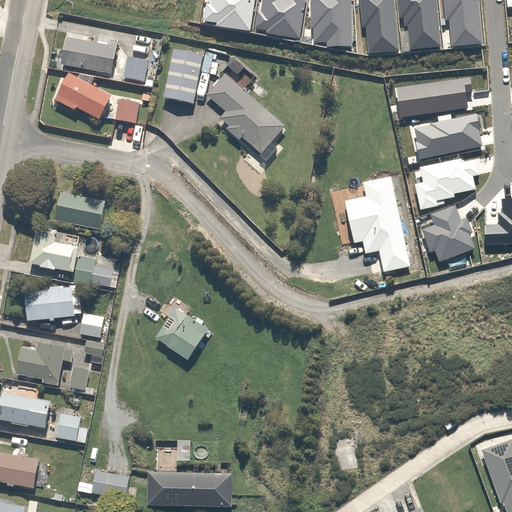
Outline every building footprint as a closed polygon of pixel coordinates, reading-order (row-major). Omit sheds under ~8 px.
[(138,0),(116,0),(115,15),(136,18),(138,0)] [(217,22),(216,26),(250,31),(254,0),(212,0),(211,4),(206,3),(204,20),(217,22)] [(267,30),(266,33),(299,38),(305,0),(262,0),(261,11),(258,11),(255,28),(267,30)] [(326,42),(327,46),(352,46),(350,0),(310,0),(311,28),(314,28),(314,42),(326,42)] [(399,50),(394,0),(360,0),(363,27),(366,26),(369,54),(399,50)] [(404,26),(407,26),(410,49),(441,46),(436,0),(397,0),(399,17),(403,17),(404,26)] [(442,0),(445,20),(449,19),(451,46),(482,44),(477,0),(442,0)] [(95,43),(68,38),(63,65),(113,74),(119,42),(96,38),(95,43)] [(204,57),(174,51),(164,99),(194,105),(204,57)] [(147,61),(127,57),(123,78),(143,81),(147,61)] [(114,96),(71,73),(57,101),(77,112),(78,109),(101,121),(114,96)] [(226,74),(208,96),(228,114),(219,119),(231,130),(227,130),(240,141),(242,138),(263,156),(286,129),(226,74)] [(140,102),(119,99),(116,121),(136,124),(140,102)] [(412,264),(391,174),(359,181),(363,196),(343,200),(353,242),(362,240),(365,252),(379,249),(384,271),(412,264)] [(107,202),(61,195),(57,221),(102,229),(107,202)] [(56,244),(58,232),(37,228),(30,267),(77,276),(82,249),(56,244)] [(25,294),(29,323),(83,316),(79,287),(25,294)] [(211,332),(175,310),(156,340),(192,362),(211,332)] [(105,319),(84,315),(81,335),(102,338),(105,319)] [(72,364),(75,353),(24,341),(15,377),(60,387),(65,363),(72,364)] [(105,343),(87,341),(85,354),(103,357),(105,343)] [(382,356),(345,362),(352,412),(375,409),(378,431),(393,429),(382,356)] [(90,368),(74,366),(71,387),(87,389),(90,368)] [(53,403),(4,393),(0,411),(0,421),(47,431),(53,403)] [(82,417),(60,414),(57,440),(87,444),(89,430),(81,429),(82,417)] [(511,511),(511,441),(483,451),(501,504),(505,503),(508,511),(511,511)] [(41,461),(0,453),(0,483),(35,491),(41,461)] [(128,477),(95,471),(91,493),(124,499),(128,477)] [(150,473),(150,507),(234,509),(235,475),(150,473)] [(25,511),(26,508),(0,503),(0,511),(25,511)]
